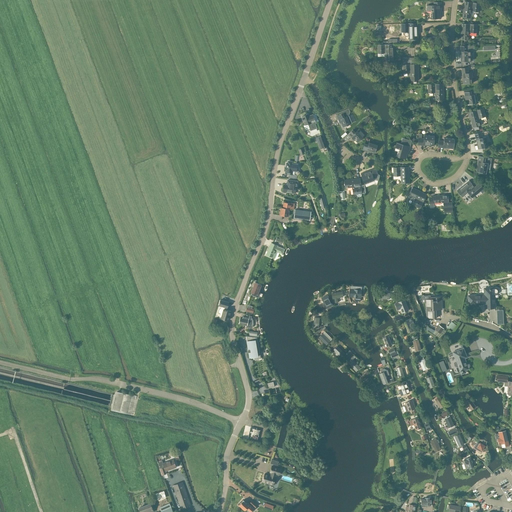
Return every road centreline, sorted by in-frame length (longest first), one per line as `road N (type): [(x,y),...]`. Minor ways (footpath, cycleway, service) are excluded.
road 1 (tertiary): [(219,511),(228,448),(248,402),(231,321),(265,230),(274,162),(304,78)]
road 2 (residential): [(466,160),(454,87),(455,0)]
